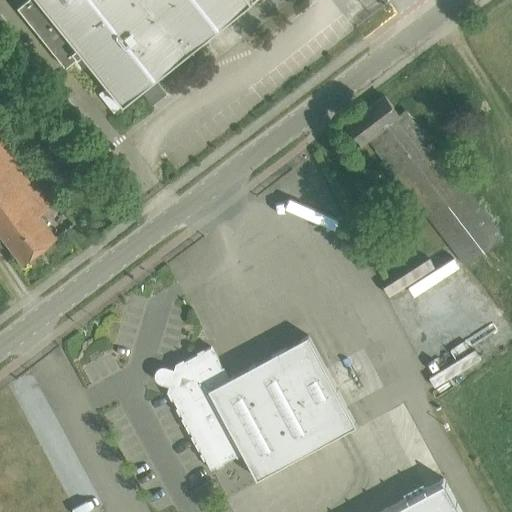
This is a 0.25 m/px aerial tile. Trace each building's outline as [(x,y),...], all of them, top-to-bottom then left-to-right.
[(27,0),(18,7),(66,67),(83,53),(111,89),(124,105),(142,90),(156,79),(254,0),(27,0)] [(366,141),(369,139),(399,114),(384,96),(348,125),(362,143),(366,141)] [(399,114),(369,139),(467,264),(503,236),(404,111),(399,114)] [(57,238),(40,215),(53,205),(0,135),(0,231),(23,263),(57,238)] [(465,278),(414,299),(423,322),(463,306),(462,301),(472,297),(465,278)] [(172,384),(170,391),(212,469),(243,451),(258,478),(357,424),(309,335),(229,378),(212,346),(178,364),(176,371),(166,368),(162,381),(172,384)] [(109,428),(98,434),(121,482),(133,477),(109,428)] [(379,511),(462,511),(444,477),(379,511)]
